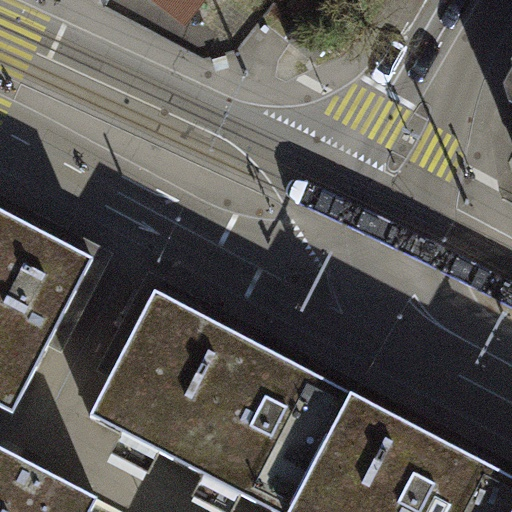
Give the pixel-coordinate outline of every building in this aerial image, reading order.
[(207,0),(180,0),(196,14),(207,0)] [(511,67),(499,97),(511,105),(511,156),(506,168),(511,171),(511,67)] [(0,408),(15,416),(97,261),(0,210),(0,408)] [(511,511),(511,478),(144,285),(74,425),(218,501),(239,511),(511,511)] [(48,470),(0,443),(0,511),(85,511),(94,495),(48,470)]
